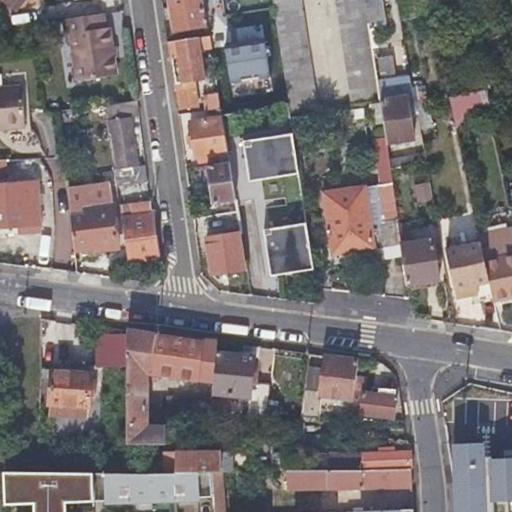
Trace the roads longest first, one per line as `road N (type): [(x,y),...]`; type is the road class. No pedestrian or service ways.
road 1 (residential): [(186,309),(140,0)]
road 2 (residential): [(413,345),(186,309)]
road 3 (residential): [(186,309),(0,284)]
road 4 (residential): [(434,511),(413,345)]
